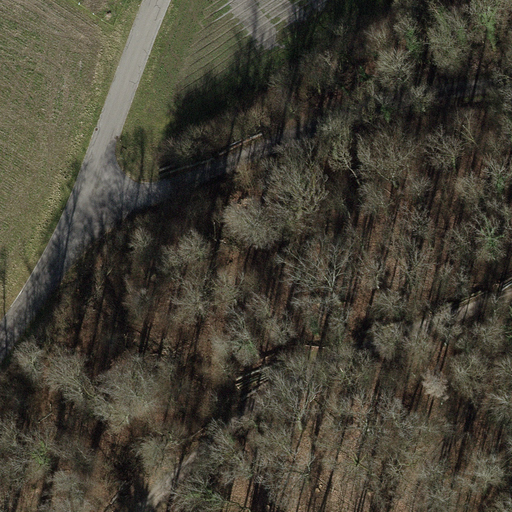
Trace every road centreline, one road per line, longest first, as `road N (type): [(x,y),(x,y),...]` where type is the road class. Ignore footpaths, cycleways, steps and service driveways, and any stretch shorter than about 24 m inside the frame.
road 1 (track): [(511,85),(395,102),(86,211)]
road 2 (track): [(511,294),(343,356),(272,393),(194,456),(147,511)]
road 3 (residential): [(155,0),(64,261),(0,345)]
